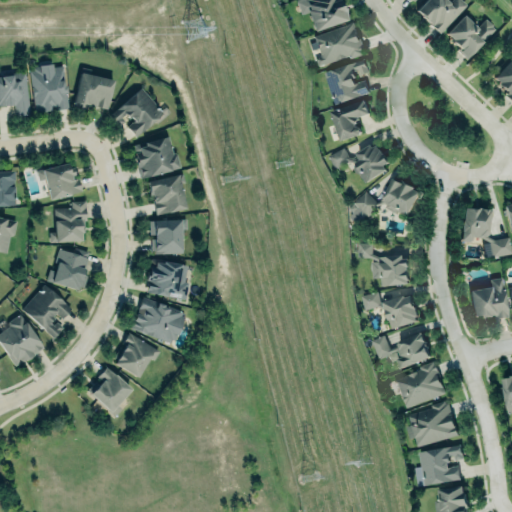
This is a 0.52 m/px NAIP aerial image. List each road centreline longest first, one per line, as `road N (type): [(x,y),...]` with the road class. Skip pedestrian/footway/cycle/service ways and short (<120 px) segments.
road 1 (residential): [(449,174),(441,282),(493,452),(500,511)]
road 2 (residential): [(97,136),(120,210),(116,284),(100,326),(72,363),(0,406)]
road 3 (residential): [(511,154),(469,176),(428,161),(409,140),(398,95),(413,53)]
road 4 (residential): [(372,0),(399,39),(511,146)]
